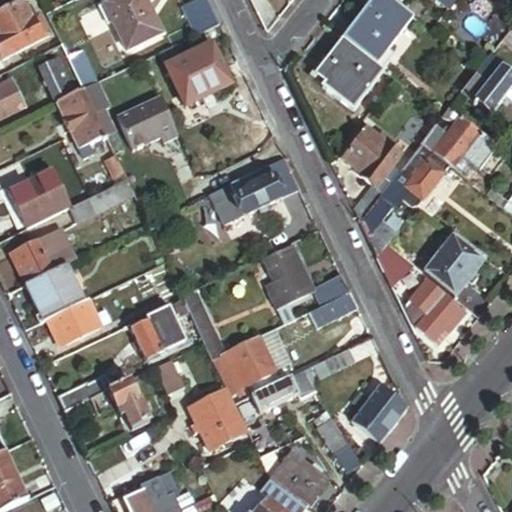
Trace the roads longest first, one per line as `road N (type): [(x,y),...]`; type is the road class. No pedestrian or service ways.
road 1 (residential): [(444,443),(264,69)]
road 2 (residential): [(82,511),(0,343)]
